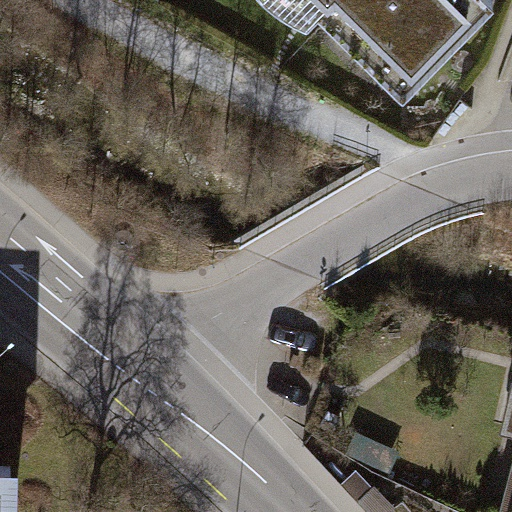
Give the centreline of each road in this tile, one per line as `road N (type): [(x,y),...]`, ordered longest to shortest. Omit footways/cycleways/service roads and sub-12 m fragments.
road 1 (residential): [(150,382),(270,286),(427,198),(511,177)]
road 2 (secondary): [(0,254),(150,382)]
road 3 (secondary): [(150,382),(289,511)]
